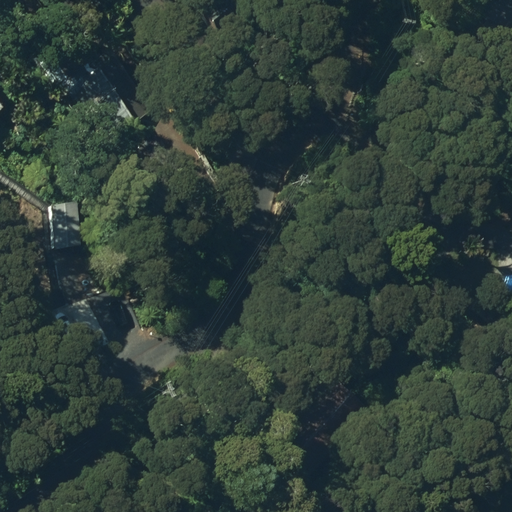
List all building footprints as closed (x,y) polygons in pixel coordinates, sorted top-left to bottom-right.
[(108,0),(128,27),(165,0),(108,0)] [(206,0),(194,9),(219,41),(240,25),(220,0),(206,0)] [(79,113),(101,142),(146,109),(100,48),(78,64),(83,69),(57,89),(76,114),(79,113)] [(43,207),(50,249),(78,244),(71,202),(43,207)] [(254,452),(294,486),(358,411),(316,375),(282,414),(285,416),(254,452)]
